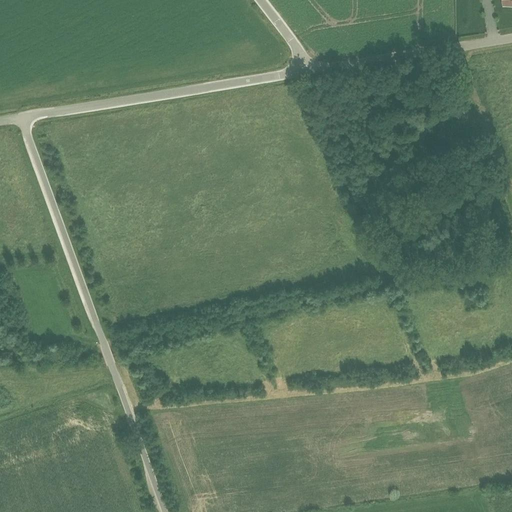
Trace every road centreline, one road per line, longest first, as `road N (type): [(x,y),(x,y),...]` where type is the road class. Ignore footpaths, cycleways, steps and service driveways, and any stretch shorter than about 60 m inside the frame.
road 1 (unclassified): [(164,511),(21,117)]
road 2 (unclassified): [(21,117),(306,72)]
road 3 (unclassified): [(306,72),(511,37)]
road 4 (track): [(448,48),(511,204)]
